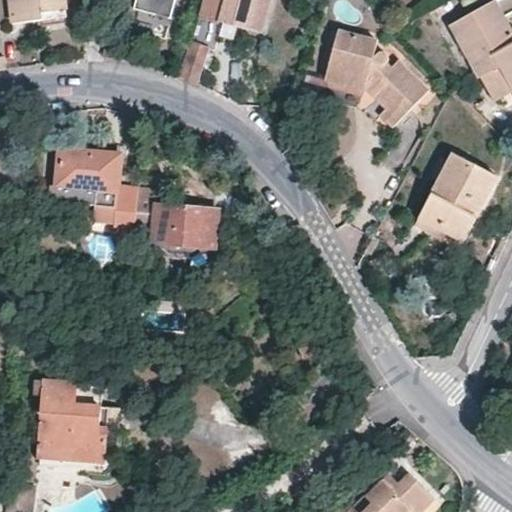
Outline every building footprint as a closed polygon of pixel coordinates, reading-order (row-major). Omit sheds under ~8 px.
[(33,21),(32,15),(64,12),(62,0),(9,0),(12,23),(33,21)] [(170,24),(175,0),(136,0),(133,15),(170,24)] [(276,0),(206,0),(202,18),(274,37),(283,2),(276,0)] [(493,98),(511,87),(511,33),(494,1),(452,24),(479,74),(493,98)] [(33,21),(33,26),(65,23),(64,12),(32,15),(33,21)] [(389,55),(383,61),(380,58),(381,55),(380,52),(378,51),(375,52),(373,54),(376,42),(337,32),(324,79),(363,90),(367,78),(377,80),(380,82),(384,88),(374,98),(385,109),(381,116),(393,127),(427,92),(389,55)] [(206,48),(190,43),(180,78),(196,84),(206,48)] [(377,80),(367,78),(363,90),(374,98),(384,88),(380,82),(377,80)] [(118,187),(121,155),(59,150),(56,188),(118,192),(118,187)] [(460,234),(468,219),(474,222),(497,177),(453,154),(448,162),(438,181),(416,224),(438,236),(444,225),(460,234)] [(431,178),(438,181),(448,162),(441,158),(431,178)] [(118,187),(118,192),(114,238),(133,240),(137,189),(118,187)] [(153,236),(152,245),(193,248),(193,254),(214,256),(219,211),(155,205),(155,208),(146,207),(144,235),(153,236)] [(468,219),(460,234),(444,225),(438,236),(459,247),(474,222),(468,219)] [(193,254),(191,261),(214,263),(214,256),(193,254)] [(302,359),(320,352),(310,328),(292,335),(302,359)] [(197,356),(202,350),(191,338),(186,343),(197,356)] [(34,393),(42,394),(37,457),(105,464),(107,439),(98,439),(99,428),(102,386),(34,380),(34,393)] [(107,428),(99,428),(98,439),(107,439),(107,428)] [(387,477),(366,498),(367,500),(355,511),(354,510),(351,511),(424,511),(434,503),(409,478),(398,488),(387,477)]
